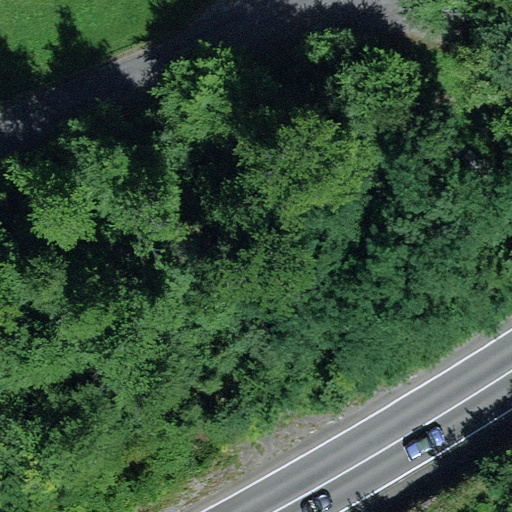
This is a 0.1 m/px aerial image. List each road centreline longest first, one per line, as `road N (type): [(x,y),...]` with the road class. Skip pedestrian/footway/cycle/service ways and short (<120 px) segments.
road 1 (residential): [(288,0),(158,69),(0,137)]
road 2 (primary): [(273,511),(511,370)]
